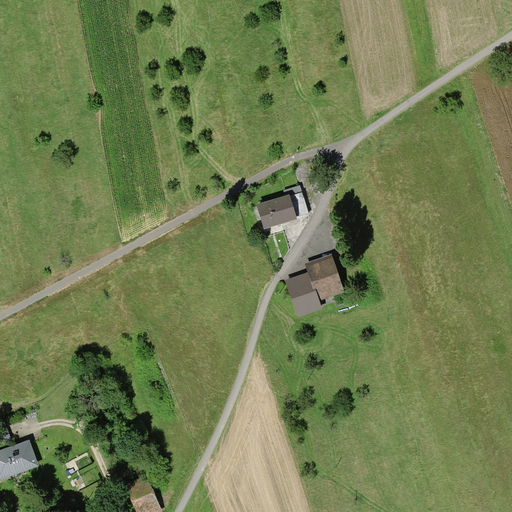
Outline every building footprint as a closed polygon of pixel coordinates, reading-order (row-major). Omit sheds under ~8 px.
[(307,215),(299,187),(283,192),(285,198),(256,207),(263,228),(307,215)] [(315,293),(340,285),(333,264),(307,272),(308,276),(286,283),(297,316),(320,308),(315,293)] [(0,444),(10,440),(3,424),(0,425),(0,444)] [(0,453),(0,469),(4,468),(6,474),(36,463),(28,443),(19,446),(0,453)] [(137,511),(142,511),(160,505),(148,477),(127,486),(137,511)]
